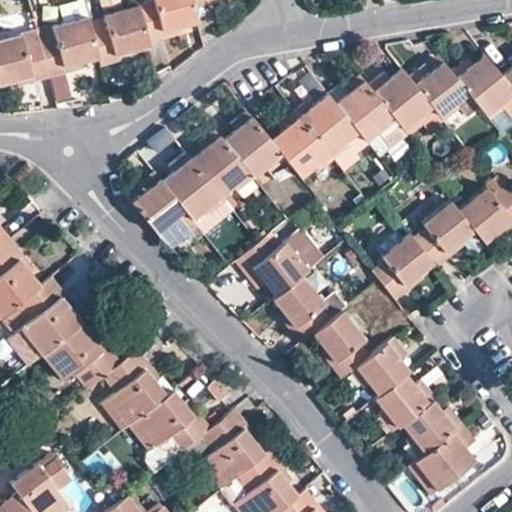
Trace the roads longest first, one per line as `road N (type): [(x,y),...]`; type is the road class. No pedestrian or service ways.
road 1 (residential): [(67,149),(98,199),(275,380),(384,511)]
road 2 (residential): [(67,149),(129,126),(281,25)]
road 3 (residential): [(281,25),(306,33),(511,0)]
road 4 (residential): [(511,414),(461,346),(461,336),(494,306),(511,312)]
